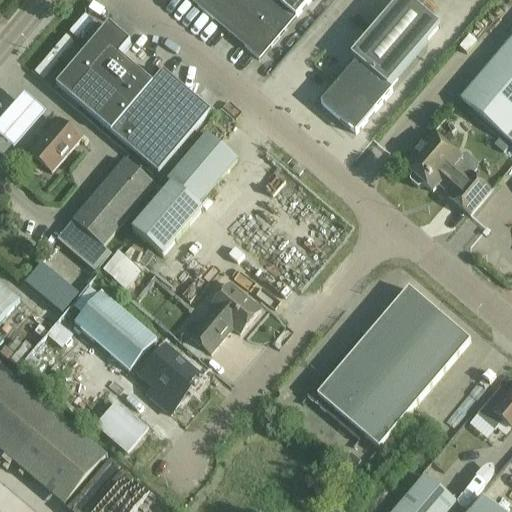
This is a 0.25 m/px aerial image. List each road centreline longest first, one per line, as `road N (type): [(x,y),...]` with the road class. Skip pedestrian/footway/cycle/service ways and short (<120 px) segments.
road 1 (unclassified): [(394,226),(127,0)]
road 2 (unclassified): [(169,488),(394,226)]
road 3 (unclassified): [(511,327),(394,226)]
